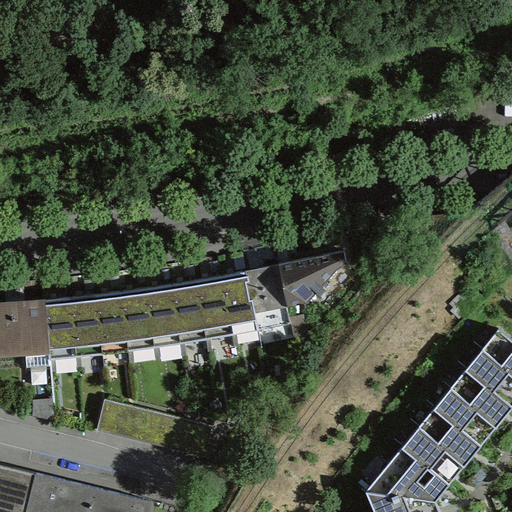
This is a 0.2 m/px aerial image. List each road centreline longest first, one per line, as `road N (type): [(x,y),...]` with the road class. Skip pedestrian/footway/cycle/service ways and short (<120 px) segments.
road 1 (secondary): [(511,169),(199,218),(0,238)]
road 2 (residential): [(214,511),(185,488),(0,432)]
